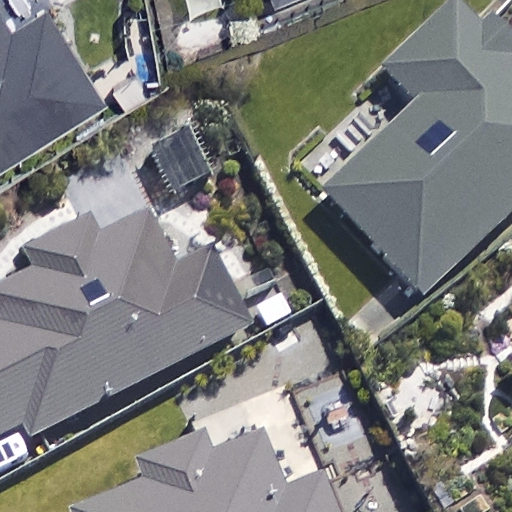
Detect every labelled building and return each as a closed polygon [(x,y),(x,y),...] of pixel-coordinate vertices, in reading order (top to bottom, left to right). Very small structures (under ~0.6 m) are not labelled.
[(0,0),(0,156),(95,98),(34,0),(0,0)] [(511,71),(449,4),(373,74),(407,112),(314,197),(412,303),(511,210),(511,71)] [(173,136),(137,152),(160,206),(197,190),(173,136)] [(121,167),(64,195),(79,225),(28,251),(32,260),(0,276),(0,436),(5,434),(12,447),(240,333),(199,251),(170,266),(121,167)] [(511,364),(502,373),(511,385),(511,364)] [(441,410),(418,372),(376,397),(399,435),(441,410)] [(201,461),(195,447),(118,478),(125,494),(81,511),(331,511),(317,477),(274,495),(252,440),(201,461)] [(408,511),(391,469),(335,491),(343,511),(408,511)]
